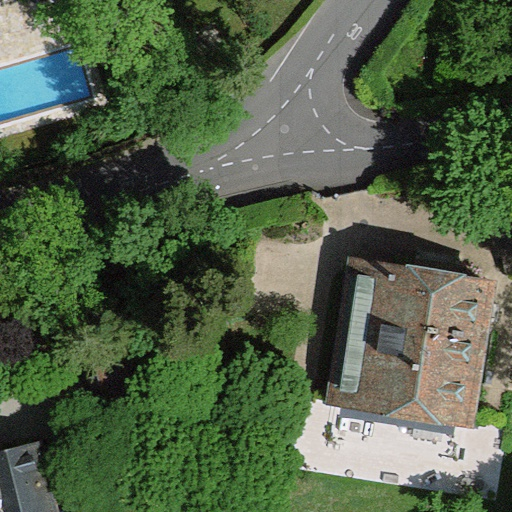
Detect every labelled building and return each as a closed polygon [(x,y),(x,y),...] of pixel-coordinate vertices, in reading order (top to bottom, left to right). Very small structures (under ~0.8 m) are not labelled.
[(511,189),(494,193),(507,250),(511,249),(511,189)] [(357,264),(336,401),(469,424),(492,287),(357,264)] [(36,358),(32,329),(7,331),(10,360),(36,358)] [(153,364),(149,346),(98,359),(102,377),(153,364)] [(0,511),(53,511),(37,448),(0,456),(0,511)]
